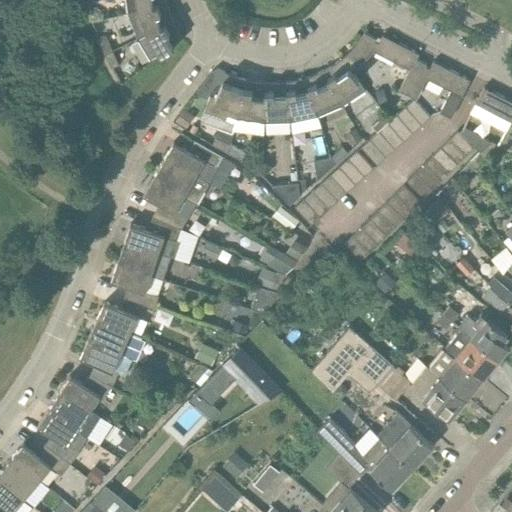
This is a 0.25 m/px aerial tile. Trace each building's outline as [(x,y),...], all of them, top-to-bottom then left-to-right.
[(126,0),(128,12),(166,2),(165,0),(126,0)] [(138,38),(173,21),(170,12),(166,2),(128,12),(138,38)] [(138,38),(152,62),(161,55),(162,55),(184,38),(179,31),(173,21),(138,38)] [(410,70),(417,59),(419,54),(382,35),(378,42),(375,40),(376,38),(365,32),(352,48),(347,54),(341,59),(359,80),(367,73),(382,55),(410,70)] [(105,54),(112,51),(106,35),(98,39),(105,54)] [(112,68),(119,64),(112,51),(105,54),(112,68)] [(324,70),(343,104),(350,101),(366,90),(359,80),(341,59),(331,66),(324,70)] [(452,116),(462,96),(470,80),(433,61),(429,69),(426,67),(427,64),(417,59),(410,70),(399,90),(417,99),(427,78),(450,90),(441,110),(452,116)] [(336,108),(343,104),(324,70),(321,72),(306,77),(318,115),(336,108)] [(228,115),(237,118),(246,80),(234,76),(226,73),(215,97),(210,95),(204,111),(226,119),(228,115)] [(316,116),(318,115),(306,77),(303,78),(286,81),(290,121),(291,121),(316,116)] [(237,118),(264,122),(266,82),(258,82),(252,81),(246,80),(237,118)] [(264,122),(290,121),(286,81),(280,82),(266,82),(264,122)] [(511,148),(511,101),(484,87),(476,103),(511,121),(500,142),(511,148)] [(422,125),(431,117),(415,100),(406,108),(422,125)] [(413,133),(422,125),(406,108),(397,116),(413,133)] [(379,134),(380,132),(389,124),(391,122),(385,116),(372,127),(378,133),(379,134)] [(404,141),(413,133),(397,116),(391,122),(389,124),(404,141)] [(395,149),(404,141),(389,124),(380,132),(395,149)] [(461,134),(476,148),(479,152),(490,143),(467,128),(461,134)] [(386,157),(395,149),(380,132),(379,134),(378,133),(370,140),(386,157)] [(468,157),(476,148),(461,134),(459,132),(451,140),(468,157)] [(212,145),(227,152),(231,144),(216,137),(212,145)] [(180,166),(208,181),(222,156),(195,140),(189,150),(174,142),(163,160),(178,168),(180,166)] [(377,166),(386,157),(370,140),(362,149),(367,154),(377,166)] [(459,165),(468,157),(451,140),(442,149),(459,165)] [(227,152),(242,159),(245,150),(231,144),(227,152)] [(330,157),(336,163),(348,152),(342,146),(330,157)] [(450,174),(459,165),(442,149),(434,157),(450,174)] [(365,178),(374,169),(358,152),(349,160),(365,178)] [(318,168),(323,174),(336,163),(330,157),(318,168)] [(442,182),(450,174),(434,157),(425,166),(442,182)] [(168,187),(184,195),(198,203),(209,182),(208,181),(180,166),(178,168),(163,160),(154,175),(169,184),(168,187)] [(356,186),(365,178),(349,160),(340,168),(356,186)] [(434,191),(442,182),(425,166),(417,174),(434,191)] [(347,194),(356,186),(340,168),(331,176),(347,194)] [(425,199),(434,191),(417,174),(409,182),(425,199)] [(153,216),(182,228),(186,218),(175,212),(184,195),(168,187),(169,184),(154,175),(144,194),(159,203),(153,216)] [(338,202),(347,194),(331,176),(323,184),(338,202)] [(291,206),(302,197),(300,183),(273,186),(291,206)] [(330,210),(338,202),(323,184),(314,192),(330,210)] [(413,211),(421,203),(404,186),(396,194),(413,211)] [(321,218),(330,210),(314,192),(305,200),(321,218)] [(405,220),(413,211),(396,194),(388,203),(405,220)] [(312,226),(321,218),(305,200),(296,208),(312,226)] [(396,228),(405,220),(388,203),(379,211),(396,228)] [(388,237),(396,228),(379,211),(371,220),(388,237)] [(142,245),(159,252),(169,255),(176,257),(181,241),(177,239),(182,228),(153,216),(147,229),(131,223),(124,243),(140,249),(142,245)] [(379,245),(388,237),(371,220),(362,228),(379,245)] [(371,253),(379,245),(362,228),(354,237),(371,253)] [(362,262),(371,253),(354,237),(345,245),(362,262)] [(134,269),(151,275),(162,279),(169,256),(169,255),(159,252),(142,245),(140,249),(124,243),(118,260),(135,265),(134,269)] [(467,276),(474,269),(463,257),(456,263),(467,276)] [(135,265),(118,260),(111,280),(128,286),(124,297),(155,308),(159,295),(146,291),(151,275),(134,269),(135,265)] [(511,290),(508,288),(493,275),(489,272),(483,279),(491,286),(504,302),(511,306),(511,290)] [(245,305),(263,312),(281,292),(272,289),(252,284),(245,305)] [(511,327),(511,306),(504,302),(491,286),(482,297),(511,320),(511,323),(510,326),(511,327)] [(113,325),(130,332),(137,316),(104,301),(96,321),(112,328),(113,325)] [(443,313),(452,321),(458,313),(449,306),(443,313)] [(395,320),(404,328),(412,319),(403,311),(395,320)] [(465,331),(497,359),(508,346),(502,341),(508,334),(481,312),(475,319),(468,313),(458,326),(465,331)] [(452,321),(443,313),(436,321),(446,329),(452,321)] [(103,347),(120,355),(132,360),(142,338),(130,332),(113,325),(112,328),(96,321),(89,337),(105,344),(103,347)] [(357,363),(367,372),(378,382),(394,365),(372,346),(367,342),(350,327),(312,370),(332,390),(348,373),(357,363)] [(483,377),(497,359),(465,331),(449,350),(483,377)] [(113,371),(120,355),(103,347),(105,344),(89,337),(80,356),(113,371)] [(467,396),(483,377),(449,350),(447,352),(444,349),(430,366),(467,396)] [(237,376),(262,402),(277,387),(253,361),(237,376)] [(188,374),(200,384),(212,370),(208,367),(198,362),(188,374)] [(237,376),(223,363),(196,390),(210,404),(237,376)] [(367,372),(357,363),(348,373),(367,389),(370,392),(378,382),(367,372)] [(426,363),(411,381),(408,385),(422,396),(449,418),(467,396),(430,366),(429,366),(426,363)] [(76,399),(91,409),(100,395),(104,397),(111,387),(91,374),(84,384),(70,375),(59,393),(73,402),(76,399)] [(62,420),(89,438),(103,417),(91,409),(76,399),(73,402),(59,393),(49,407),(64,417),(62,420)] [(44,444),(70,463),(80,451),(89,438),(62,420),(64,417),(49,407),(37,426),(52,435),(44,444)] [(379,437),(412,467),(433,445),(398,412),(377,435),(379,437)] [(392,489),(412,467),(379,437),(362,456),(352,446),(342,456),(359,473),(368,463),(371,467),(370,468),(392,489)] [(62,474),(70,463),(44,444),(36,453),(24,443),(10,459),(23,469),(26,467),(39,480),(51,466),(62,474)] [(226,465),(242,475),(251,459),(235,450),(226,465)] [(330,511),(376,511),(348,487),(361,473),(359,473),(342,456),(340,454),(327,469),(341,482),(321,504),(328,509),(330,511)] [(25,498),(39,480),(26,467),(23,469),(10,459),(0,471),(0,472),(13,483),(10,486),(25,498)] [(253,485),(261,491),(277,473),(269,466),(253,485)] [(0,501),(13,511),(25,498),(10,486),(13,483),(0,472),(0,501)] [(263,511),(241,493),(235,500),(248,511),(263,511)] [(72,511),(77,507),(67,497),(53,511),(72,511)]
